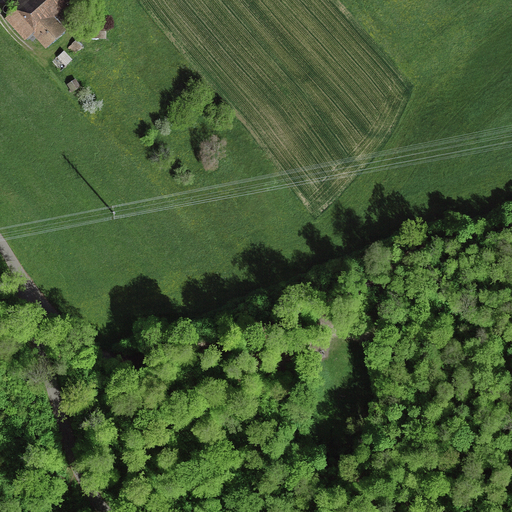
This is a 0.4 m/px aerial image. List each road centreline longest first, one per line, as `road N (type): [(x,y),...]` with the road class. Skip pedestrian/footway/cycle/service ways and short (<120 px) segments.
road 1 (track): [(9,257),(72,338),(106,358),(233,335),(320,305),(453,234)]
road 2 (residential): [(0,244),(76,464),(104,511)]
